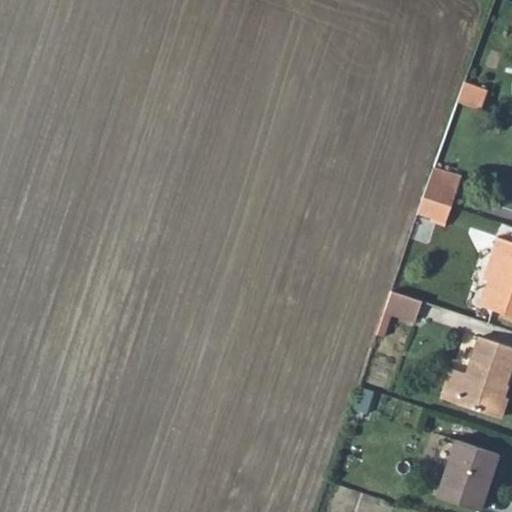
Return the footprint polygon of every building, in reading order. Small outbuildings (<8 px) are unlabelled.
[(458,85),(452,104),(475,111),(481,92),(458,85)] [(432,166),(427,180),(457,189),(461,176),(432,166)] [(427,180),(422,197),(451,205),(457,189),(427,180)] [(422,197),(417,213),(446,222),(451,205),(422,197)] [(477,273),(483,274),(494,278),(487,303),(511,310),(511,236),(490,231),(477,273)] [(483,274),(474,299),(487,303),(494,278),(483,274)] [(392,290),(385,309),(393,311),(417,318),(422,299),(392,290)] [(385,335),(393,311),(385,309),(378,332),(385,335)] [(448,362),(439,389),(497,409),(504,389),(498,387),(511,344),(511,340),(475,328),(463,366),(448,362)] [(452,435),(433,493),(476,506),(494,448),(452,435)]
